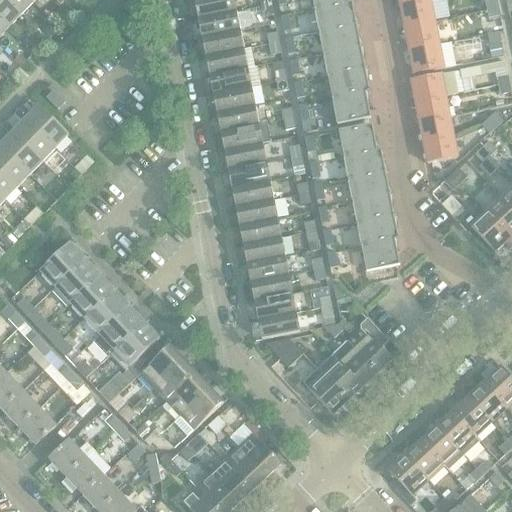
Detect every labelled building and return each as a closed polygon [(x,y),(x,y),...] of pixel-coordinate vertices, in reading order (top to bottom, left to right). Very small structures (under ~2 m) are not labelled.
[(0,0),(0,23),(7,30),(19,17),(1,0),(0,0)] [(27,0),(1,0),(19,17),(32,4),(27,0)] [(198,0),(194,1),(198,20),(236,13),(233,0),(198,0)] [(276,0),(278,8),(287,6),(285,0),(276,0)] [(348,2),(347,0),(311,0),(313,9),(348,2)] [(431,0),(425,0),(398,5),(402,28),(435,21),(433,10),(431,0)] [(497,0),(485,3),(487,11),(487,13),(499,10),(499,9),(497,0)] [(357,24),(349,5),(352,5),(351,3),(349,4),(348,2),(313,9),(318,32),(357,24)] [(273,16),(271,5),(261,8),(263,18),(273,16)] [(499,10),(487,13),(488,22),(501,19),(499,10)] [(236,13),(198,20),(202,39),(240,31),(239,30),(249,28),(251,25),(249,14),(246,12),(236,14),(236,13)] [(280,18),(283,34),(292,32),(289,17),(280,18)] [(435,21),(402,28),(407,51),(440,45),(438,35),(435,21)] [(361,48),(354,28),(358,27),(358,25),(357,25),(357,24),(318,32),(322,55),(361,48)] [(52,25),(45,32),(50,37),(50,38),(58,31),(57,30),(52,25)] [(202,39),(205,58),(243,50),(240,31),(202,39)] [(279,43),(277,33),(266,35),(268,45),(279,43)] [(499,33),(487,36),(489,46),(501,43),(499,33)] [(285,41),(288,57),(297,55),(293,39),(285,41)] [(268,45),(270,56),(281,54),(279,43),(268,45)] [(407,51),(412,76),(445,69),(440,45),(407,51)] [(499,45),(488,47),(490,58),(502,56),(499,45)] [(362,72),(362,71),(362,49),(363,49),(362,47),(361,48),(322,55),(327,79),(362,72)] [(205,58),(209,77),(247,69),(243,50),(205,58)] [(20,55),(14,61),(20,68),(26,61),(20,55)] [(289,63),(292,78),(301,77),(298,61),(289,63)] [(413,82),(410,82),(414,103),(447,97),(458,95),(471,93),(475,92),(472,78),(494,74),(495,76),(507,74),(505,64),(413,82)] [(209,77),(213,96),(251,88),(247,69),(209,77)] [(367,95),(369,94),(369,93),(367,93),(366,72),(367,71),(367,70),(362,71),(362,72),(327,79),(332,102),(367,95)] [(286,81),(284,71),(274,73),(276,83),(286,81)] [(507,74),(495,76),(497,87),(509,85),(507,74)] [(276,83),(278,94),(288,91),(286,81),(276,83)] [(294,86),(296,101),(305,99),(302,84),(294,86)] [(497,87),(499,98),(511,96),(509,85),(497,87)] [(213,96),(216,115),(255,107),(251,88),(213,96)] [(57,111),(64,104),(53,92),(46,99),(57,111)] [(332,102),(337,127),(366,121),(367,121),(367,95),(332,102)] [(414,103),(417,123),(450,116),(447,97),(414,103)] [(298,108),(301,123),(310,121),(307,106),(298,108)] [(216,115),(220,133),(258,126),(255,107),(216,115)] [(54,151),(67,137),(37,108),(27,118),(18,109),(13,114),(22,123),(24,121),(54,151)] [(281,111),(283,121),(294,118),(292,108),(281,111)] [(495,114),(488,120),(496,129),(497,128),(503,123),(495,114)] [(417,123),(421,143),(454,137),(450,116),(417,123)] [(296,129),(294,118),(283,121),(285,131),(296,129)] [(488,120),(481,126),(482,127),(489,135),(496,129),(488,120)] [(24,121),(22,123),(15,131),(6,122),(1,128),(9,136),(11,134),(41,164),(54,151),(24,121)] [(267,124),(258,126),(220,133),(224,152),(262,144),(271,143),(267,124)] [(378,150),(368,126),(367,127),(338,133),(342,157),(378,150)] [(11,134),(9,136),(2,144),(0,141),(0,148),(29,177),(41,164),(11,134)] [(421,143),(426,165),(458,159),(454,137),(421,143)] [(304,140),(307,155),(316,153),(313,138),(304,140)] [(490,159),(498,152),(490,143),(482,150),(490,159)] [(224,152),(228,171),(266,163),(262,144),(224,152)] [(289,148),(291,158),(301,156),(299,146),(289,148)] [(0,148),(0,174),(16,190),(29,177),(0,148)] [(383,175),(387,174),(387,172),(386,173),(378,152),(381,152),(380,150),(378,151),(378,150),(342,157),(347,181),(382,174),(383,175)] [(482,150),(475,156),(483,165),(490,159),(482,150)] [(334,154),(318,157),(319,163),(335,160),(334,154)] [(303,167),(301,156),(291,158),(293,169),(303,167)] [(483,165),(479,168),(489,178),(499,168),(490,159),(483,165)] [(228,171),(231,190),(269,182),(266,163),(228,171)] [(309,166),(312,181),(321,180),(318,164),(309,166)] [(459,185),(466,178),(458,170),(451,177),(459,185)] [(0,199),(3,203),(16,190),(0,174),(0,199)] [(391,197),(392,196),(391,195),(390,195),(383,175),(382,174),(347,181),(352,205),(391,197)] [(451,177),(444,183),(452,191),(459,185),(451,177)] [(231,190),(235,209),(273,201),(269,182),(231,190)] [(296,186),(298,196),(309,194),(307,184),(296,186)] [(314,188),(317,203),(326,202),(323,186),(314,188)] [(511,212),(511,190),(501,200),(511,212)] [(311,204),(309,194),(298,196),(300,207),(311,204)] [(395,221),(395,219),(396,219),(396,217),(391,218),(391,197),(352,205),(357,229),(395,221)] [(511,241),(511,212),(501,200),(486,214),(511,241)] [(235,209),(239,228),(277,220),(273,201),(235,209)] [(318,211),(321,226),(330,224),(327,209),(318,211)] [(511,241),(486,214),(471,228),(495,254),(503,246),(509,252),(511,248),(511,241)] [(239,228),(243,246),(281,239),(277,220),(239,228)] [(304,224),(306,234),(316,231),(314,221),(304,224)] [(396,246),(396,242),(398,242),(398,240),(396,240),(395,221),(357,229),(361,253),(396,246)] [(12,235),(18,240),(30,227),(25,223),(12,235)] [(318,242),(316,231),(306,234),(308,244),(318,242)] [(323,233),(326,248),(334,247),(331,232),(323,233)] [(1,242),(9,249),(17,241),(10,234),(1,242)] [(243,246),(246,265),(284,257),(281,239),(243,246)] [(52,285),(55,288),(55,289),(85,261),(78,254),(80,252),(74,246),(72,248),(69,245),(40,272),(43,275),(41,277),(51,287),(52,285)] [(361,253),(366,279),(384,275),(383,271),(395,268),(395,270),(396,269),(396,246),(361,253)] [(327,256),(330,271),(339,269),(336,254),(327,256)] [(246,265),(250,284),(288,276),(284,257),(246,265)] [(311,261),(313,271),(324,269),(322,259),(311,261)] [(67,308),(71,305),(70,304),(99,277),(93,270),(95,268),(89,262),(87,264),(85,261),(55,289),(55,288),(51,292),(67,308)] [(326,280),(324,269),(313,271),(315,282),(326,280)] [(250,284),(254,303),(292,295),(288,276),(250,284)] [(82,317),(85,320),(114,293),(108,286),(110,284),(104,278),(102,279),(99,277),(70,304),(71,305),(72,307),(71,308),(80,318),(82,317)] [(337,285),(333,286),(335,300),(347,296),(337,285)] [(96,332),(100,336),(129,309),(122,302),(124,300),(118,293),(116,295),(114,293),(85,320),(87,322),(85,324),(95,334),(96,332)] [(254,303),(257,321),(295,314),(292,295),(254,303)] [(347,296),(335,300),(336,307),(351,302),(347,296)] [(319,299),(321,309),(331,307),(329,297),(319,299)] [(34,309),(25,299),(17,307),(26,316),(34,309)] [(1,313),(18,331),(25,324),(9,306),(1,313)] [(333,317),(331,307),(321,309),(323,320),(333,317)] [(26,316),(36,327),(45,320),(34,309),(26,316)] [(111,348),(114,351),(114,352),(144,324),(137,317),(139,316),(133,309),(131,311),(129,309),(100,336),(102,338),(100,340),(109,350),(111,348)] [(299,333),(295,314),(257,321),(261,341),(299,333)] [(376,375),(392,360),(380,349),(387,342),(366,320),(359,326),(359,331),(346,343),(376,375)] [(38,328),(41,332),(56,348),(63,341),(45,321),(38,328)] [(348,327),(342,321),(340,323),(337,325),(334,326),(331,327),(339,335),(348,327)] [(18,331),(34,348),(41,341),(25,324),(18,331)] [(125,372),(128,370),(159,341),(152,333),(154,331),(148,325),(146,327),(144,324),(114,352),(114,351),(109,355),(125,372)] [(334,340),(339,335),(331,327),(323,328),(334,340)] [(34,348),(50,365),(57,358),(41,341),(34,348)] [(74,352),(63,341),(56,348),(66,359),(74,352)] [(294,347),(289,341),(265,346),(279,361),(294,347)] [(346,343),(332,357),(362,389),(376,375),(346,343)] [(279,361),(288,369),(302,355),(294,347),(279,361)] [(149,350),(128,370),(136,379),(137,379),(140,377),(153,391),(183,363),(169,348),(158,359),(149,350)] [(332,357),(317,370),(348,402),(362,389),(332,357)] [(50,365),(42,372),(52,383),(59,376),(67,384),(74,377),(63,366),(64,366),(57,358),(50,365)] [(75,370),(85,380),(93,373),(83,362),(75,370)] [(153,391),(166,405),(196,376),(183,363),(153,391)] [(506,411),(509,408),(511,412),(511,381),(500,369),(482,385),(506,411)] [(128,370),(125,372),(121,376),(119,373),(97,393),(108,404),(136,379),(128,370)] [(317,370),(302,385),(308,390),(307,391),(332,417),(348,402),(317,370)] [(0,379),(0,409),(2,411),(22,392),(6,374),(0,379)] [(166,405),(180,419),(210,390),(196,376),(166,405)] [(67,384),(76,393),(67,402),(75,411),(90,396),(83,388),(84,387),(74,377),(67,384)] [(482,385),(467,400),(490,425),(506,411),(482,385)] [(210,390),(180,419),(174,425),(186,438),(222,404),(210,390)] [(2,411),(19,429),(39,410),(22,392),(2,411)] [(108,405),(123,420),(131,412),(117,397),(108,405)] [(467,400),(451,414),(475,440),(475,439),(490,425),(467,400)] [(19,429),(36,447),(56,428),(39,410),(19,429)] [(96,417),(112,434),(120,426),(104,410),(96,417)] [(136,416),(131,412),(123,420),(127,425),(136,416)] [(463,459),(480,443),(475,439),(475,440),(451,414),(435,429),(463,459)] [(222,430),(226,426),(218,418),(213,422),(222,431),(222,430)] [(260,444),(266,439),(249,421),(244,426),(252,436),(260,444)] [(213,422),(207,427),(216,436),(222,431),(213,422)] [(144,425),(135,433),(141,439),(149,431),(144,425)] [(137,445),(120,426),(112,434),(130,453),(137,445)] [(226,426),(222,430),(230,438),(234,434),(227,426),(226,426)] [(158,428),(152,434),(157,439),(160,435),(163,433),(158,428)] [(442,470),(444,468),(448,472),(463,459),(435,429),(418,444),(442,470)] [(205,430),(199,435),(203,440),(209,434),(205,430)] [(152,434),(144,442),(149,447),(151,444),(157,439),(152,434)] [(156,449),(174,450),(160,435),(157,439),(151,444),(156,449)] [(266,479),(280,466),(252,436),(238,449),(266,479)] [(196,437),(185,448),(194,457),(205,446),(196,437)] [(87,459),(94,452),(86,444),(79,451),(69,440),(48,460),(65,478),(86,458),(87,459)] [(511,448),(506,442),(498,449),(504,456),(511,449),(511,448)] [(418,444),(403,458),(427,484),(442,470),(418,444)] [(188,463),(194,457),(185,448),(179,453),(188,463)] [(238,449),(225,461),(252,491),(266,479),(238,449)] [(86,458),(65,478),(66,479),(67,481),(83,498),(104,477),(103,476),(110,470),(94,453),(87,459),(86,458)] [(161,480),(156,456),(147,458),(151,482),(161,480)] [(182,475),(166,457),(160,463),(177,480),(182,475)] [(403,458),(388,472),(400,486),(402,488),(412,498),(427,484),(403,458)] [(225,461),(210,475),(238,505),(252,491),(225,461)] [(480,478),(491,468),(485,461),(474,471),(480,478)] [(474,471),(467,477),(473,484),(480,478),(474,471)] [(505,481),(497,472),(489,480),(497,489),(505,481)] [(210,475),(203,481),(196,488),(217,511),(229,511),(238,505),(210,475)] [(83,498),(96,511),(101,511),(120,495),(104,477),(83,498)] [(398,488),(395,491),(410,507),(415,502),(412,498),(402,488),(400,486),(398,488)] [(217,511),(196,488),(181,502),(189,511),(217,511)] [(449,508),(459,499),(453,492),(443,501),(449,508)] [(101,511),(136,511),(120,495),(101,511)] [(482,511),(470,498),(455,511),(454,511),(482,511)] [(443,501),(435,508),(438,511),(445,511),(449,508),(443,501)]
